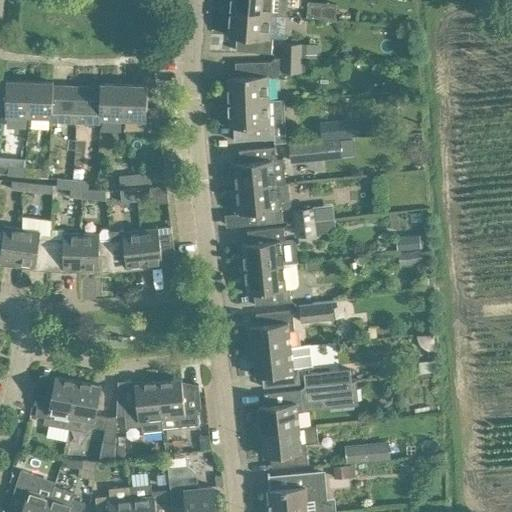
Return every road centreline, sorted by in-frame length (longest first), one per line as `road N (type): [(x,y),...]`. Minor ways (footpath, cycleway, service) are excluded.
road 1 (residential): [(211,292),(190,93),(196,0)]
road 2 (residential): [(218,355),(99,367),(21,353)]
road 3 (residential): [(211,292),(20,306)]
road 4 (residential): [(236,511),(218,355)]
